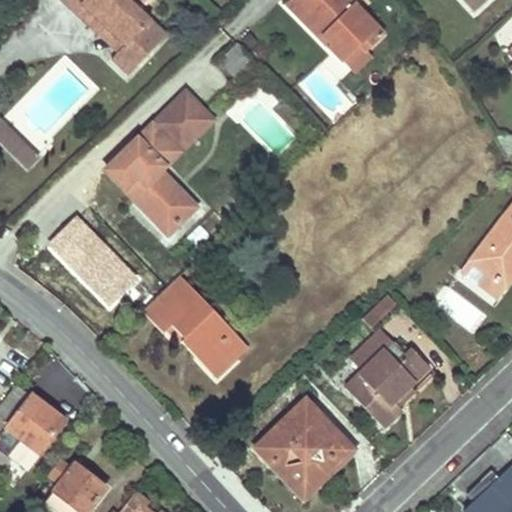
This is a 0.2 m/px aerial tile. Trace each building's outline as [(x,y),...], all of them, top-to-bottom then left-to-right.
[(57,0),(116,54),(111,60),(128,75),(166,35),(127,0),(57,0)] [(287,0),(284,4),(340,64),(342,62),(357,47),(363,54),(382,36),(350,2),(352,0),(287,0)] [(463,0),(473,11),(485,0),(463,0)] [(231,47),(250,67),(254,62),(235,43),(231,47)] [(231,47),(226,53),(216,62),(236,81),(250,67),(231,47)] [(363,54),(357,47),(342,62),(355,76),(371,62),(363,54)] [(141,208),(166,234),(193,208),(158,170),(193,137),(184,128),(201,111),(185,94),(106,171),(132,197),(135,194),(145,205),(141,208)] [(193,137),(210,120),(201,111),(184,128),(193,137)] [(40,160),(1,122),(0,123),(0,141),(30,171),(40,160)] [(145,205),(135,194),(132,197),(141,208),(145,205)] [(511,216),(510,219),(504,214),(488,236),(469,262),(503,288),(511,275),(511,216)] [(79,219),(48,249),(110,312),(141,282),(79,219)] [(462,271),(496,297),(503,288),(469,262),(462,271)] [(162,332),(165,330),(167,327),(213,376),(246,345),(178,274),(140,309),(162,332)] [(395,305),(387,296),(362,319),(370,328),(395,305)] [(16,324),(3,341),(30,360),(42,343),(16,324)] [(383,351),(387,347),(392,343),(380,331),(350,360),(361,372),(344,389),(381,428),(401,409),(393,400),(428,367),(411,349),(404,356),(395,364),(383,351)] [(383,351),(395,364),(404,356),(392,343),(387,347),(383,351)] [(7,429),(22,441),(10,457),(26,469),(63,422),(17,385),(0,406),(0,416),(10,424),(7,429)] [(348,455),(301,405),(297,409),(312,425),(305,432),(316,443),(317,443),(317,442),(318,442),(319,442),(319,441),(320,441),(321,441),(322,441),(323,441),(324,441),(325,441),(325,442),(326,442),(327,443),(328,443),(328,444),(329,445),(329,446),(331,444),(344,458),(348,455)] [(317,443),(316,443),(305,432),(312,425),(297,409),(264,440),(279,456),(274,460),(299,486),(304,482),(311,489),(344,458),(331,444),(329,446),(329,445),(328,444),(328,443),(327,443),(326,442),(325,442),(325,441),(324,441),(323,441),(322,441),(321,441),(320,441),(319,441),(319,442),(318,442),(317,442),(317,443)] [(252,451),(300,500),(311,489),(304,482),(299,486),(274,460),(279,456),(264,440),(252,451)] [(44,504),(54,511),(85,511),(103,490),(73,467),(71,470),(59,461),(47,477),(58,486),(44,504)] [(511,511),(511,466),(498,479),(492,473),(467,497),(473,504),(464,511),(511,511)] [(146,511),(141,508),(146,502),(135,494),(120,511),(146,511)]
